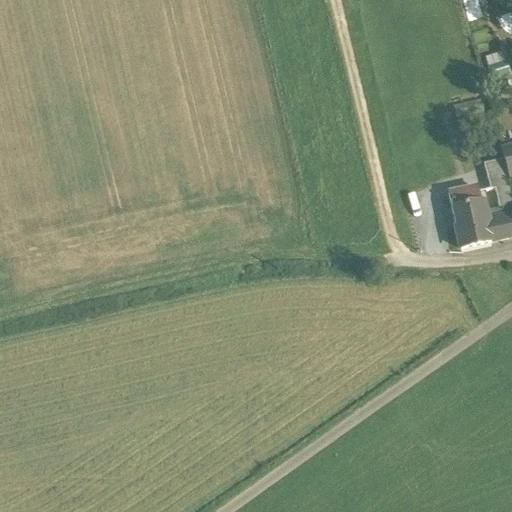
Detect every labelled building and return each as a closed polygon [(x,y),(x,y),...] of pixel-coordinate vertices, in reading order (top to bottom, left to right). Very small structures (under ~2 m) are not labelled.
[(511,176),(511,149),(502,152),(508,177),(511,176)] [(511,206),(511,192),(505,162),(484,167),(490,192),(495,191),(500,209),(511,206)] [(477,189),(448,196),(451,210),(480,204),(477,189)] [(480,204),(451,210),(461,250),(490,244),(485,225),(480,204)] [(511,218),(502,221),(506,240),(511,238),(511,218)] [(502,221),(485,225),(490,244),(506,240),(502,221)]
